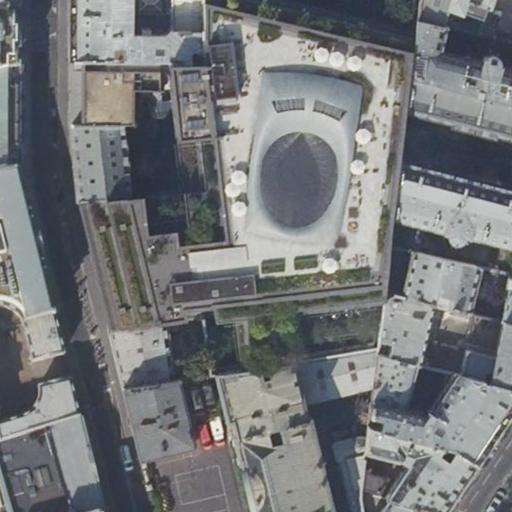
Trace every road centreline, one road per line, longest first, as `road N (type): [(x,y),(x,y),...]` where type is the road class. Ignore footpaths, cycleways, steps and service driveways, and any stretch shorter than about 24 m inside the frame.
road 1 (tertiary): [(45,0),(52,213),(129,511)]
road 2 (unknown): [(124,492),(209,474),(192,405)]
